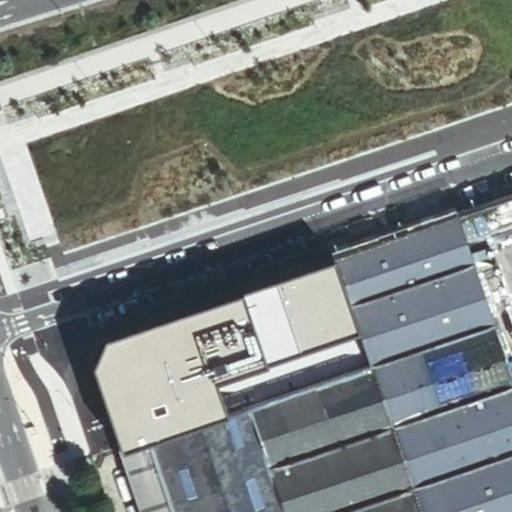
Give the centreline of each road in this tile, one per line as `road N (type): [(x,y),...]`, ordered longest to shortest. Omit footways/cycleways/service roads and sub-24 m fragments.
road 1 (residential): [(511,162),(163,268),(0,330)]
road 2 (unknown): [(306,66),(322,127),(333,139),(401,119)]
road 3 (unknown): [(401,119),(471,88),(455,49)]
